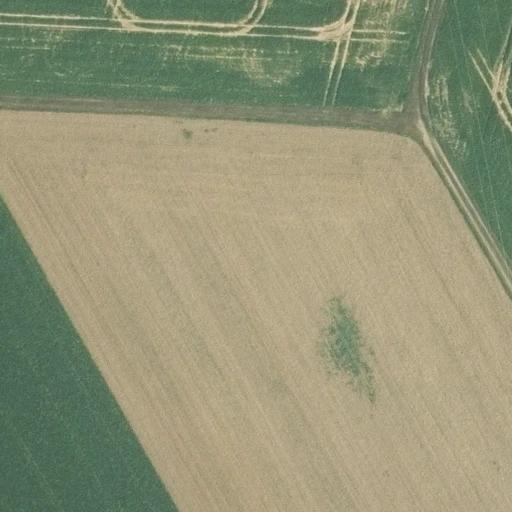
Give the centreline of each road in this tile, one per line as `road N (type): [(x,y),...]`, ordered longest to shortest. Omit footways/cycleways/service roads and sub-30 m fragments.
road 1 (track): [(0,106),(414,120)]
road 2 (track): [(511,288),(414,120),(415,84),(439,0)]
